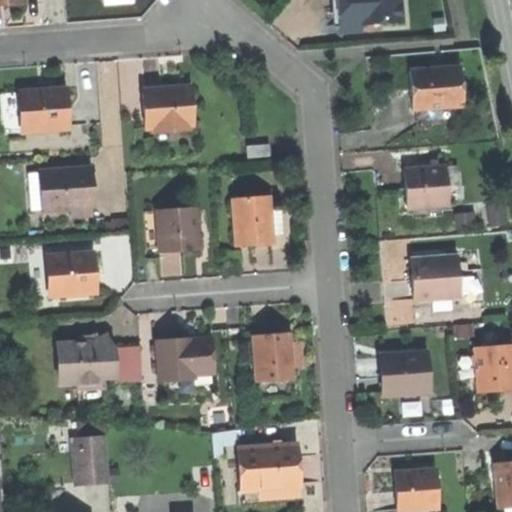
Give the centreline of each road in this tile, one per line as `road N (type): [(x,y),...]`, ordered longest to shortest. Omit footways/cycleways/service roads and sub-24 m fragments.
road 1 (residential): [(328,281),(314,95),(215,7)]
road 2 (residential): [(344,511),(328,281)]
road 3 (residential): [(215,7),(151,33),(0,43)]
road 4 (residential): [(328,281),(147,294)]
